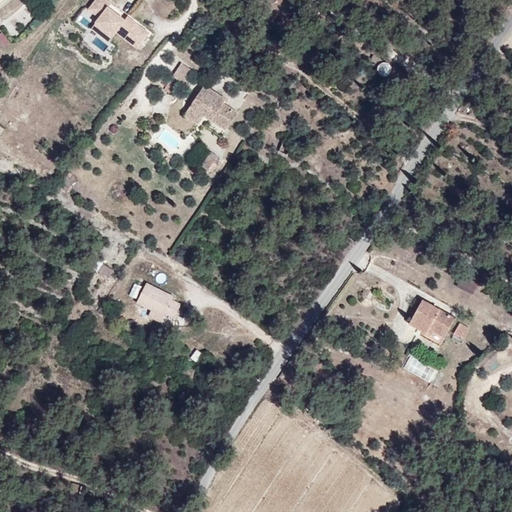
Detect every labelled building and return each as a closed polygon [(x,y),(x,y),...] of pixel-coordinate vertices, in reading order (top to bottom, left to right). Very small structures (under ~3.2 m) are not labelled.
[(128,28),(142,13),(122,0),(87,0),(82,8),(100,21),(106,13),(128,28)] [(277,0),(280,2),(278,4),(286,11),(293,0),(277,0)] [(332,10),(316,0),(302,0),(300,3),(299,5),(313,14),(316,8),(328,15),(331,11),(332,10)] [(288,31),(300,15),(292,9),(280,24),(288,31)] [(350,25),(331,11),(328,15),(324,21),(331,27),(342,35),(347,29),(350,25)] [(331,27),(324,21),(322,23),(329,29),(331,27)] [(353,33),(356,28),(351,24),(350,25),(347,29),(353,33)] [(0,42),(6,46),(10,40),(0,33),(0,42)] [(319,71),(327,62),(315,53),(308,62),(313,66),(319,71)] [(390,70),(391,66),(389,62),(388,61),(383,60),(381,61),(378,64),(378,68),(378,70),(381,73),(385,73),(387,73),(390,70)] [(181,62),(172,76),(184,83),(192,70),(181,62)] [(170,71),(161,64),(155,71),(164,78),(170,71)] [(215,80),(196,67),(176,97),(190,106),(195,99),(216,113),(228,95),(212,84),(215,80)] [(383,103),(386,94),(381,90),(375,97),(383,103)] [(281,126),(276,123),(270,131),(278,137),(284,129),(281,126)] [(199,153),(209,138),(202,134),(192,148),(199,153)] [(201,165),(210,171),(220,159),(211,152),(201,165)] [(115,256),(103,247),(98,255),(111,263),(115,256)] [(109,277),(113,269),(102,264),(99,272),(109,277)] [(174,304),(181,288),(169,282),(171,279),(147,267),(138,287),(151,293),(164,300),(174,304)] [(471,294),(477,283),(462,275),(457,286),(460,288),(471,294)] [(164,300),(151,293),(149,297),(162,303),(164,300)] [(455,319),(423,302),(411,326),(422,332),(420,336),(429,341),(441,347),(455,319)] [(470,329),(460,323),(454,333),(464,340),(466,337),(470,329)] [(191,359),(198,362),(202,352),(194,349),(191,359)] [(411,355),(403,367),(432,384),(440,372),(411,355)] [(39,489),(28,484),(26,487),(19,483),(15,491),(33,500),(39,489)]
